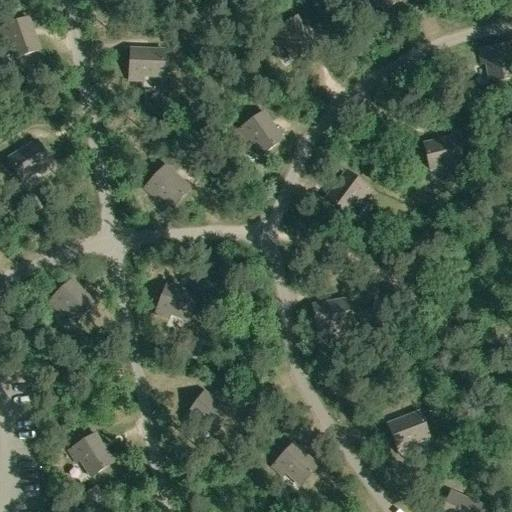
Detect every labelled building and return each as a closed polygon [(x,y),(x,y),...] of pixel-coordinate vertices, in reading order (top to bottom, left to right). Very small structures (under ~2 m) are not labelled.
[(372,0),(380,13),(401,0),(372,0)] [(283,44),(294,60),(316,45),(296,17),(270,35),(279,47),(283,44)] [(8,41),(14,59),(39,50),(28,18),(0,27),(0,33),(3,42),(8,41)] [(486,64),(490,83),(511,78),(511,61),(508,44),(478,50),(481,65),(486,64)] [(143,76),(163,77),(164,51),(130,49),(128,81),(143,81),(143,76)] [(250,139),(261,156),(283,140),(263,112),(237,130),(246,142),(250,139)] [(423,144),(429,170),(448,165),(449,170),(463,167),(456,136),(423,144)] [(8,159),(21,181),(38,171),(41,175),(53,167),(37,141),(8,159)] [(158,195),(172,208),(190,189),(165,166),(144,189),(154,198),(158,195)] [(325,199),(346,215),(358,199),(362,202),(371,190),(346,172),(325,199)] [(40,200),(36,199),(30,203),(36,212),(44,207),(40,200)] [(62,309),(76,323),(94,305),(70,280),(48,302),(58,312),(62,309)] [(170,315),(189,321),(198,297),(165,285),(155,314),(168,319),(170,315)] [(312,306),(316,332),(336,328),(337,333),(351,331),(345,300),(312,306)] [(189,349),(187,346),(181,343),(177,353),(187,356),(189,349)] [(199,422),(215,434),(231,413),(203,392),(185,417),(196,426),(199,422)] [(410,444),(428,437),(419,412),(387,425),(398,454),(412,449),(410,444)] [(80,461),(90,477),(113,463),(94,434),(68,451),(76,463),(80,461)] [(285,473),(300,487),(318,467),(292,444),(271,467),(282,477),(285,473)] [(478,511),(481,506),(450,492),(441,511),(478,511)] [(94,501),(90,501),(84,504),(88,511),(91,511),(98,508),(94,501)]
